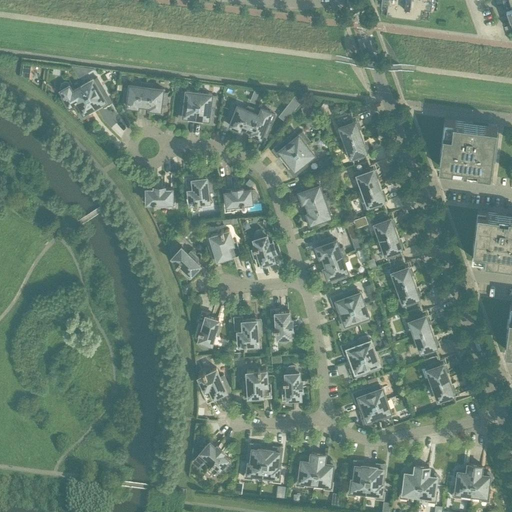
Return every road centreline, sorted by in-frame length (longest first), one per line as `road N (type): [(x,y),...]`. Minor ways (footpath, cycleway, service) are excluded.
road 1 (residential): [(302,278),(285,204),(261,169),(234,150),(169,145)]
road 2 (residential): [(417,182),(352,0)]
road 3 (residential): [(499,411),(375,441),(330,416)]
road 4 (residential): [(330,416),(302,278)]
